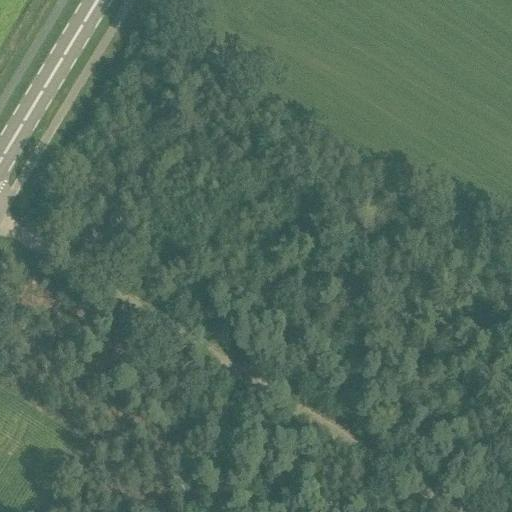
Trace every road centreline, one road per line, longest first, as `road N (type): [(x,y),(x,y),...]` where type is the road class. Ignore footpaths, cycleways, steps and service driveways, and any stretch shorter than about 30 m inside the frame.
road 1 (unclassified): [(465,511),(0,218)]
road 2 (secondary): [(0,162),(98,0)]
